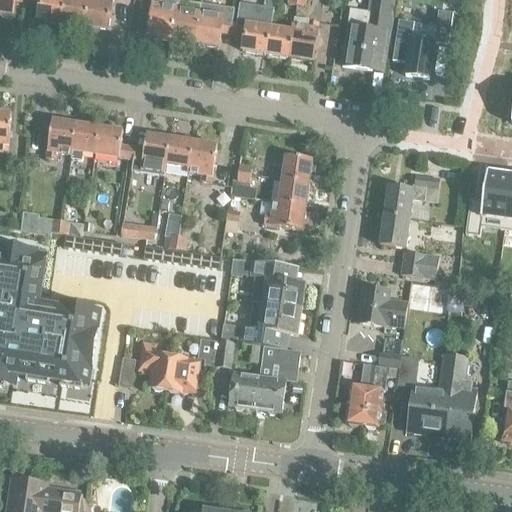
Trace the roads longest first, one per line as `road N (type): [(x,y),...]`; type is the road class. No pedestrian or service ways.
road 1 (residential): [(364,126),(0,69)]
road 2 (residential): [(309,468),(364,126)]
road 3 (secondary): [(511,497),(309,468)]
road 4 (secondary): [(164,450),(0,428)]
road 5 (secondary): [(309,468),(164,450)]
